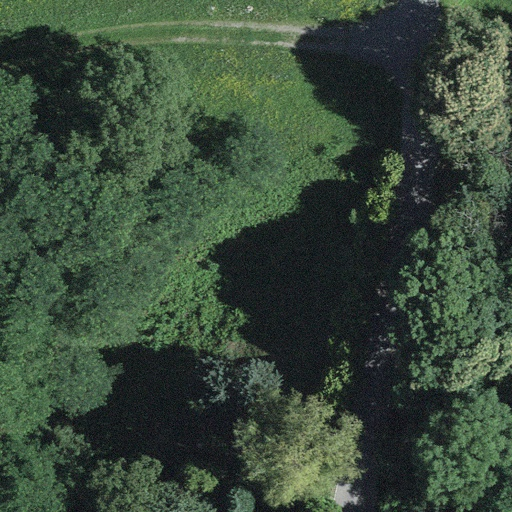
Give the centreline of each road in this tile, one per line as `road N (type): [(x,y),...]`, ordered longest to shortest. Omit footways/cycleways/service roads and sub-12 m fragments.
road 1 (unknown): [(464,0),(511,161),(511,199),(460,511)]
road 2 (unclassified): [(411,0),(397,199),(337,511)]
road 3 (track): [(409,60),(181,28),(0,53)]
